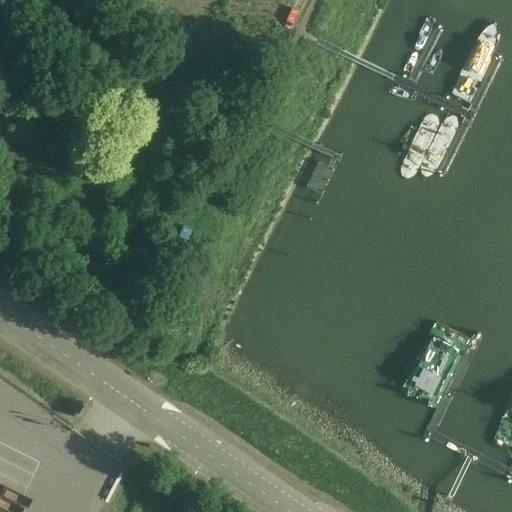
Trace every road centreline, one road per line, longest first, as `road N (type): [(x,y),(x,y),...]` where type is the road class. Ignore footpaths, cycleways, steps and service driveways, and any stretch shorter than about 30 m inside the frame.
road 1 (unclassified): [(178,438),(0,312)]
road 2 (unclassified): [(178,438),(285,511)]
